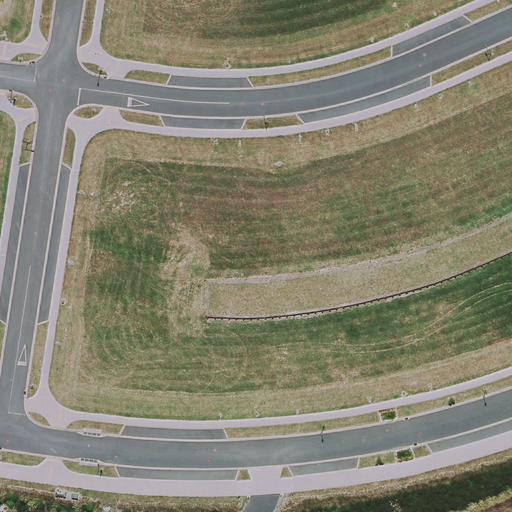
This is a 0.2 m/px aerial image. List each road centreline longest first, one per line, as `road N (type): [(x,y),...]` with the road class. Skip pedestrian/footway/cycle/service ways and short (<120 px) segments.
road 1 (residential): [(511,403),(433,428),(268,452),(183,457),(4,435)]
road 2 (residential): [(58,85),(193,104),(318,97),(375,82),(511,24)]
road 3 (residential): [(4,435),(58,85)]
